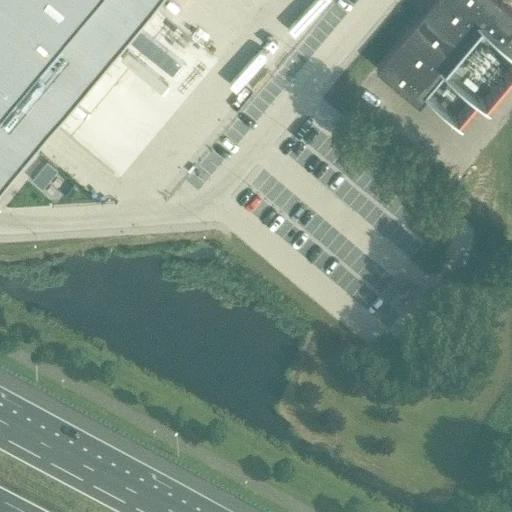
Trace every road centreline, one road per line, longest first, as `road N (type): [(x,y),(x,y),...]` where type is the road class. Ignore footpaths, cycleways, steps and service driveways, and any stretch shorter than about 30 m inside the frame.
road 1 (unclassified): [(376,0),(201,205),(0,222)]
road 2 (motorway): [(168,511),(0,422)]
